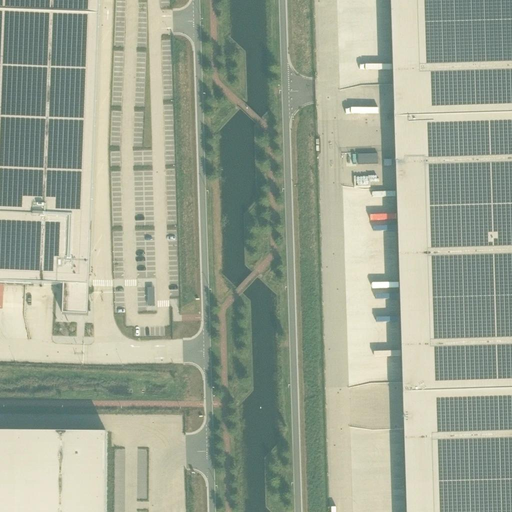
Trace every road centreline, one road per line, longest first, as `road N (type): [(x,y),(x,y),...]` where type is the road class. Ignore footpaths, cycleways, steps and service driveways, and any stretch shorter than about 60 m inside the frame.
road 1 (unclassified): [(297,511),(281,0)]
road 2 (unclassified): [(196,0),(212,511)]
